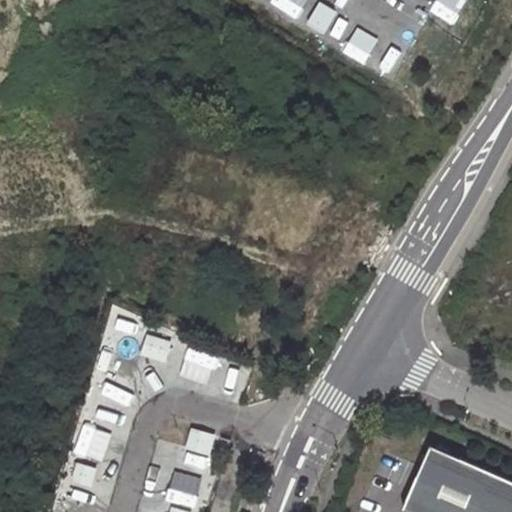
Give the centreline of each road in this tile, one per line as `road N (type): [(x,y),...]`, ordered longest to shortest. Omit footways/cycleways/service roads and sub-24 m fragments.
road 1 (tertiary): [(511,103),(366,343)]
road 2 (tertiary): [(281,511),(366,343)]
road 3 (unclassified): [(511,409),(366,343)]
